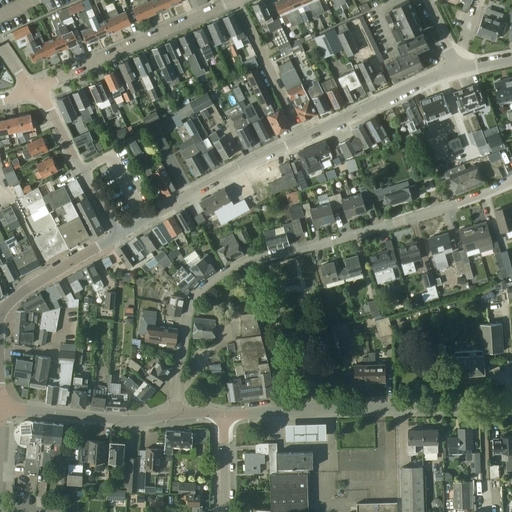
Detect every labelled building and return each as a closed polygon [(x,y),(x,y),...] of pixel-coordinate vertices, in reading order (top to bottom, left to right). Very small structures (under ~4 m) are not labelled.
[(138,0),(141,5),(133,8),(139,21),(150,16),(142,0),(138,0)] [(142,0),(150,16),(160,12),(155,0),(152,0),(148,2),(147,0),(142,0)] [(155,0),(160,12),(171,7),(169,1),(168,2),(166,0),(155,0)] [(264,0),(253,6),(260,21),(261,24),(266,22),(271,32),(276,30),(282,28),(278,19),(273,21),(264,0)] [(298,24),(287,0),(281,0),(275,3),(281,15),(286,13),(292,27),(298,24)] [(303,6),(300,0),(287,0),(298,24),(303,22),(297,9),(303,6)] [(313,0),(300,0),(303,6),(308,4),(310,10),(314,17),(317,16),(320,15),(313,0)] [(313,0),(320,15),(325,13),(321,5),(318,0),(313,0)] [(341,6),(338,0),(325,0),(326,1),(329,0),(331,0),(335,8),(341,6)] [(410,0),(393,8),(407,38),(424,30),(410,0)] [(361,12),(371,9),(369,3),(360,5),(361,12)] [(59,17),(63,25),(65,25),(65,26),(74,22),(72,18),(68,8),(57,12),(57,13),(59,17)] [(92,9),(86,11),(89,19),(95,17),(92,9)] [(112,11),(120,29),(131,24),(126,12),(118,15),(116,9),(112,11)] [(484,17),(478,34),(495,40),(500,23),(501,22),(500,22),(503,15),(487,9),(484,17)] [(87,23),(90,21),(89,19),(86,11),(80,14),(84,24),(87,23)] [(120,29),(112,11),(108,12),(110,18),(103,21),(109,34),(120,29)] [(224,19),(232,37),(236,35),(238,40),(245,37),(235,14),(224,19)] [(56,31),(59,29),(58,27),(63,25),(59,17),(51,20),(53,25),(56,31)] [(90,21),(94,29),(93,29),(95,34),(97,34),(99,38),(109,34),(103,21),(99,23),(98,21),(95,17),(89,19),(90,21)] [(94,29),(90,21),(87,23),(89,27),(82,31),(87,43),(99,38),(97,34),(95,34),(93,29),(94,29)] [(219,21),(208,26),(216,45),(219,43),(221,42),(228,40),(219,21)] [(68,32),(65,26),(65,25),(63,25),(58,27),(59,29),(60,30),(64,38),(62,39),(65,43),(66,43),(68,48),(79,43),(73,30),(68,32)] [(13,32),(16,40),(17,40),(25,36),(31,34),(27,26),(13,32)] [(194,32),(206,59),(206,60),(214,57),(207,42),(211,40),(205,27),(194,32)] [(334,28),(314,38),(324,58),(340,50),(344,48),(337,35),(335,29),(334,28)] [(64,38),(60,30),(59,29),(56,31),(58,37),(51,40),(57,53),(68,48),(66,43),(65,43),(62,39),(64,38)] [(348,29),(337,35),(344,48),(348,56),(359,51),(348,29)] [(430,46),(424,32),(398,44),(402,53),(397,55),(399,59),(387,65),(395,81),(425,67),(417,52),(430,46)] [(179,38),(186,53),(185,54),(196,78),(206,73),(204,68),(201,70),(193,52),(198,50),(190,33),(179,38)] [(34,61),(35,63),(47,57),(45,52),(43,53),(41,48),(42,48),(38,39),(37,36),(33,38),(31,34),(25,36),(28,43),(27,43),(33,57),(32,58),(34,62),(34,61)] [(302,37),(289,43),(292,48),(301,44),(300,43),(305,41),(302,37)] [(38,39),(42,48),(41,48),(43,53),(45,52),(47,57),(57,53),(51,40),(44,43),(42,38),(38,39)] [(165,45),(172,61),(174,66),(173,66),(177,75),(183,73),(177,57),(182,55),(175,40),(165,45)] [(289,43),(288,41),(278,46),(281,53),(291,49),(292,48),(289,43)] [(239,55),(234,44),(230,46),(232,51),(231,51),(233,57),(239,55)] [(292,48),(291,49),(294,56),(304,52),(304,51),(301,45),(301,44),(292,48)] [(167,82),(176,78),(171,66),(172,65),(171,63),(172,63),(164,45),(152,50),(160,68),(161,68),(167,82)] [(148,90),(152,88),(146,74),(153,71),(145,53),(134,58),(148,90)] [(119,65),(129,89),(130,91),(131,94),(138,91),(132,79),(138,77),(130,60),(119,65)] [(367,60),(358,64),(370,90),(374,89),(375,89),(377,88),(378,86),(380,86),(379,85),(386,82),(382,72),(375,75),(367,60)] [(245,61),(242,63),(246,71),(251,69),(248,62),(245,61)] [(290,61),(278,67),(281,74),(279,75),(287,91),(302,121),(317,114),(310,99),(309,99),(306,92),(302,83),(302,84),(290,61)] [(276,134),(290,127),(281,108),(274,112),(270,103),(273,102),(256,69),(247,74),(276,134)] [(354,70),(352,71),(338,78),(349,102),(358,98),(357,97),(365,93),(354,70)] [(104,76),(110,90),(114,99),(121,96),(120,92),(124,91),(116,71),(104,76)] [(345,103),(337,87),(333,77),(321,83),(326,92),(327,92),(334,107),(345,103)] [(499,103),(511,100),(511,78),(507,80),(507,81),(494,84),(498,99),(499,103)] [(97,103),(108,98),(101,82),(89,87),(97,103)] [(320,113),(331,108),(324,93),(323,93),(319,85),(314,88),(316,93),(311,96),(313,99),(313,98),(320,113)] [(477,85),(465,89),(474,112),(485,107),(477,85)] [(77,103),(82,115),(86,123),(92,120),(86,106),(91,104),(84,89),(73,94),(77,103)] [(465,89),(454,93),(462,116),(474,112),(465,89)] [(131,94),(130,91),(123,94),(126,102),(133,99),(131,94)] [(207,93),(203,95),(189,102),(195,112),(195,113),(213,104),(213,102),(208,94),(207,93)] [(443,93),(431,97),(439,120),(451,116),(443,93)] [(58,101),(57,101),(66,122),(77,117),(72,105),(68,96),(63,98),(62,98),(59,99),(58,101)] [(431,97),(420,102),(428,124),(439,120),(431,97)] [(409,133),(412,132),(416,140),(421,137),(417,130),(416,131),(413,125),(422,121),(412,99),(402,103),(410,121),(406,123),(408,127),(406,128),(409,133)] [(181,120),(195,112),(189,102),(189,103),(185,105),(175,110),(177,114),(181,120)] [(261,141),(272,135),(263,118),(256,121),(250,109),(252,108),(249,102),(241,106),(250,124),(252,123),(261,141)] [(77,103),(72,105),(77,117),(82,115),(77,103)] [(147,125),(160,118),(156,111),(143,118),(147,125)] [(245,148),(259,141),(250,124),(247,118),(246,119),(242,111),(225,120),(233,137),(238,135),(245,148)] [(183,124),(181,120),(177,114),(172,117),(177,127),(183,124)] [(19,117),(22,132),(34,129),(34,128),(36,127),(34,120),(32,121),(31,115),(19,117)] [(391,141),(377,116),(364,123),(375,143),(380,140),(384,145),(391,141)] [(23,136),(22,132),(19,117),(6,120),(9,133),(16,132),(17,139),(23,136)] [(191,119),(183,123),(191,136),(198,132),(191,119)] [(0,121),(0,147),(3,147),(2,141),(10,139),(9,134),(9,133),(6,120),(0,121)] [(352,130),(355,135),(338,144),(345,159),(349,158),(350,160),(354,158),(366,154),(365,154),(363,149),(375,143),(364,123),(352,130)] [(157,124),(147,130),(152,140),(163,135),(157,124)] [(132,134),(126,138),(130,147),(146,138),(142,129),(132,134)] [(120,130),(111,134),(115,142),(123,138),(120,130)] [(207,148),(198,132),(191,136),(192,138),(209,167),(221,160),(212,145),(207,148)] [(209,136),(213,142),(223,159),(235,152),(225,135),(219,139),(216,132),(209,136)] [(499,133),(486,137),(490,148),(503,143),(499,133)] [(18,145),(21,144),(26,141),(23,136),(17,139),(18,145)] [(458,137),(447,141),(452,153),(463,149),(458,137)] [(28,146),(29,147),(22,151),(26,160),(33,157),(48,150),(42,138),(28,146)] [(182,151),(181,151),(186,160),(195,175),(207,169),(198,154),(200,153),(192,138),(179,145),(182,151)] [(485,139),(475,143),(477,148),(487,145),(485,139)] [(330,152),(325,140),(317,144),(321,150),(314,152),(315,155),(317,154),(318,157),(317,158),(320,164),(321,163),(331,159),(332,157),(330,152)] [(86,160),(98,153),(92,141),(86,144),(88,149),(82,153),(86,160)] [(321,150),(317,144),(298,152),(305,168),(307,173),(322,167),(321,163),(320,164),(317,158),(318,157),(317,154),(315,155),(314,152),(321,150)] [(136,158),(143,155),(139,146),(132,149),(136,158)] [(11,161),(15,170),(21,167),(17,158),(11,161)] [(38,179),(58,170),(52,158),(37,165),(40,170),(35,173),(38,179)] [(476,165),(478,164),(476,159),(444,172),(446,177),(450,176),(456,194),(482,183),(478,172),(481,171),(479,165),(476,166),(476,165)] [(297,161),(291,164),(295,173),(301,170),(297,161)] [(298,183),(288,162),(278,166),(283,178),(269,184),(273,194),(298,183)] [(445,162),(436,166),(438,172),(448,168),(445,162)] [(5,176),(15,172),(11,164),(2,169),(5,176)] [(238,189),(262,176),(258,167),(233,179),(238,189)] [(165,196),(176,190),(164,168),(152,174),(165,196)] [(8,182),(17,178),(15,172),(5,176),(8,182)] [(17,178),(8,182),(10,187),(20,183),(17,178)] [(92,238),(104,231),(87,198),(77,179),(64,186),(90,235),(92,238)] [(50,181),(38,187),(38,188),(68,247),(90,235),(64,186),(55,190),(50,181)] [(386,199),(385,198),(391,196),(393,204),(419,196),(415,185),(409,186),(408,182),(383,189),(382,188),(375,190),(379,201),(386,199)] [(19,184),(13,187),(18,198),(24,195),(19,184)] [(32,190),(29,185),(22,188),(25,194),(32,190)] [(359,188),(360,193),(351,196),(357,215),(366,212),(363,201),(369,199),(365,186),(359,188)] [(15,200),(34,237),(45,259),(68,247),(38,188),(15,200)] [(221,224),(249,209),(243,199),(233,205),(224,188),(199,202),(206,214),(213,210),(221,224)] [(286,194),(289,207),(301,204),(297,191),(286,194)] [(351,196),(342,199),(340,193),(333,195),(337,208),(343,207),(346,218),(357,215),(351,196)] [(335,221),(331,210),(337,208),(333,195),(327,197),(328,199),(319,202),(320,205),(319,206),(325,224),(335,221)] [(306,218),(312,216),(315,227),(325,224),(319,206),(310,208),(309,203),(302,205),(306,218)] [(288,208),(291,220),(305,217),(301,204),(288,208)] [(10,205),(1,210),(2,212),(4,216),(7,223),(17,219),(10,205)] [(501,232),(511,229),(511,213),(510,207),(495,211),(501,232)] [(195,227),(193,224),(185,209),(176,214),(186,232),(195,227)] [(206,220),(201,213),(194,218),(199,225),(206,220)] [(163,221),(172,236),(174,240),(184,235),(172,216),(163,221)] [(169,240),(172,238),(162,222),(151,228),(152,229),(140,237),(150,252),(162,243),(166,241),(167,242),(170,241),(169,240)] [(283,226),(264,232),(269,251),(289,245),(288,239),(296,236),(292,222),(283,224),(283,226)] [(494,249),(490,236),(486,222),(472,226),(478,246),(478,247),(480,253),(494,249)] [(465,250),(467,257),(480,253),(478,247),(478,246),(472,226),(459,230),(465,250)] [(236,232),(242,244),(250,239),(244,227),(236,232)] [(232,233),(223,238),(220,239),(224,247),(217,250),(225,265),(244,255),(232,233)] [(428,238),(434,257),(437,269),(439,268),(440,271),(446,269),(446,267),(448,266),(445,254),(443,255),(441,250),(451,247),(447,233),(428,238)] [(15,236),(5,241),(13,256),(22,274),(31,270),(17,243),(18,242),(15,236)] [(18,242),(17,243),(31,270),(40,265),(31,247),(27,238),(22,240),(18,242)] [(125,244),(115,250),(123,260),(128,268),(142,257),(143,257),(140,253),(139,251),(143,249),(136,238),(125,244)] [(410,245),(399,248),(403,264),(402,264),(403,269),(414,266),(412,261),(421,258),(416,242),(410,244),(410,245)] [(2,263),(1,264),(1,265),(10,281),(20,275),(10,257),(13,256),(9,248),(2,251),(7,261),(3,263),(2,263)] [(381,254),(370,257),(376,277),(394,272),(393,268),(398,266),(395,254),(393,250),(388,252),(388,250),(381,252),(381,254)] [(511,269),(511,268),(506,251),(500,253),(507,276),(511,274),(511,269)] [(195,252),(184,259),(189,267),(200,282),(215,271),(211,264),(214,262),(208,254),(203,258),(200,259),(195,252)] [(465,274),(461,260),(459,252),(452,254),(458,276),(465,274)] [(500,253),(495,254),(495,255),(494,255),(501,279),(507,277),(507,276),(500,253)] [(107,256),(102,259),(106,267),(112,264),(107,256)] [(167,256),(158,262),(164,269),(172,263),(167,256)] [(341,269),(344,278),(362,273),(358,256),(345,259),(348,267),(341,269)] [(154,258),(146,264),(149,269),(158,263),(154,258)] [(288,261),(292,288),(303,286),(300,259),(288,261)] [(473,278),(469,262),(462,264),(465,274),(466,279),(473,278)] [(344,278),(341,269),(336,271),(333,263),(321,266),(326,283),(344,278)] [(93,264),(90,265),(83,269),(91,284),(95,292),(102,289),(103,286),(100,279),(97,273),(93,264)] [(189,272),(188,273),(182,266),(177,270),(178,271),(177,271),(192,288),(199,282),(189,272)] [(82,270),(67,277),(75,292),(73,293),(76,299),(78,299),(79,299),(80,290),(80,289),(83,288),(80,282),(86,279),(82,270)] [(192,288),(177,271),(172,276),(178,282),(176,284),(185,294),(192,288)] [(422,294),(424,301),(438,297),(433,277),(431,272),(423,274),(422,275),(426,287),(427,287),(428,292),(422,294)] [(64,279),(46,288),(46,289),(48,294),(52,302),(57,299),(62,297),(61,297),(65,295),(68,300),(67,301),(68,308),(78,307),(78,299),(76,299),(74,300),(71,292),(70,292),(64,279)] [(46,288),(22,302),(27,311),(33,312),(42,312),(49,310),(44,302),(45,302),(42,297),(47,295),(48,294),(46,289),(46,288)] [(114,309),(115,293),(106,292),(104,309),(114,309)] [(172,295),(167,313),(179,316),(180,316),(184,298),(172,295)] [(379,314),(375,300),(367,302),(371,316),(379,314)] [(60,307),(49,310),(42,312),(40,329),(39,333),(38,340),(37,344),(45,345),(48,331),(56,332),(60,307)] [(16,311),(15,321),(32,322),(32,323),(34,323),(35,323),(36,323),(37,321),(37,316),(33,315),(33,312),(27,311),(16,311)] [(255,312),(240,314),(242,337),(261,335),(255,312)] [(336,312),(328,314),(329,319),(331,328),(339,326),(339,323),(336,312)] [(175,345),(177,329),(154,326),(156,318),(141,316),(139,333),(145,334),(144,340),(166,344),(166,347),(173,348),(174,345),(175,345)] [(374,321),(379,338),(393,334),(388,317),(374,321)] [(213,339),(215,320),(194,318),(192,337),(213,339)] [(15,321),(14,332),(33,332),(34,323),(32,323),(32,322),(15,321)] [(482,350),(483,350),(483,353),(503,352),(501,323),(480,325),(482,350)] [(331,328),(330,328),(332,332),(333,335),(335,335),(339,348),(346,346),(352,345),(347,324),(344,324),(344,325),(339,326),(331,328)] [(14,342),(31,343),(33,343),(33,332),(14,332),(14,342)] [(268,362),(266,356),(261,335),(242,337),(236,338),(237,350),(240,350),(242,364),(241,364),(242,366),(243,366),(246,384),(242,384),(242,389),(240,389),(242,399),(273,394),(272,382),(271,382),(269,371),(270,371),(268,362)] [(141,340),(132,339),(131,345),(139,349),(141,340)] [(228,352),(235,351),(234,343),(227,344),(228,352)] [(49,379),(48,384),(46,402),(67,405),(69,388),(70,388),(73,363),(74,363),(75,349),(75,345),(60,344),(60,350),(59,350),(58,363),(62,363),(59,380),(49,379)] [(482,350),(481,350),(454,352),(456,376),(484,374),(483,353),(483,350),(482,350)] [(30,378),(34,355),(24,354),(23,360),(17,359),(14,375),(30,378)] [(45,388),(50,358),(35,356),(30,386),(45,388)] [(141,366),(130,358),(128,366),(137,372),(141,366)] [(362,358),(362,365),(355,365),(355,382),(370,382),(370,365),(370,363),(369,358),(362,358)] [(159,384),(171,367),(158,359),(147,376),(159,384)] [(223,376),(220,364),(209,365),(210,377),(223,376)] [(242,366),(241,364),(235,365),(237,378),(233,378),(234,381),(227,382),(229,400),(230,400),(232,401),(235,401),(236,399),(242,399),(240,389),(242,389),(242,384),(246,384),(243,366),(242,366)] [(384,364),(370,365),(370,382),(385,381),(384,364)] [(74,383),(71,406),(85,408),(88,385),(86,384),(86,379),(81,379),(81,377),(74,376),(73,383),(74,383)] [(144,381),(139,387),(129,377),(124,383),(144,402),(155,389),(144,381)] [(127,394),(120,393),(120,388),(118,383),(113,383),(108,383),(108,387),(107,392),(107,399),(106,398),(105,410),(126,411),(127,394)] [(93,390),(93,392),(90,408),(103,410),(106,392),(107,392),(107,387),(95,385),(94,390),(93,390)] [(15,429),(20,433),(19,444),(27,445),(24,474),(38,476),(39,466),(41,452),(38,452),(39,449),(41,449),(44,423),(34,422),(34,423),(33,423),(32,422),(31,422),(29,422),(28,422),(27,422),(25,422),(24,422),(23,422),(22,423),(20,423),(19,424),(18,425),(17,426),(17,427),(16,428),(15,429)] [(49,467),(50,459),(51,459),(51,444),(53,424),(44,423),(41,449),(39,449),(38,452),(41,452),(39,466),(49,467)] [(60,460),(63,425),(53,424),(51,444),(51,459),(60,460)] [(458,438),(447,438),(448,454),(465,454),(471,453),(471,448),(472,448),(471,428),(458,429),(458,438)] [(196,443),(197,438),(193,435),(193,433),(190,433),(190,431),(185,430),(185,432),(166,431),(165,454),(172,454),(173,454),(173,446),(192,447),(192,445),(196,443)] [(408,444),(407,444),(408,454),(415,454),(415,444),(422,444),(423,444),(423,430),(408,431),(408,444)] [(437,430),(423,430),(423,444),(424,454),(438,453),(437,430)] [(501,439),(493,439),(494,454),(502,453),(502,461),(506,461),(507,471),(511,470),(511,435),(508,436),(508,435),(503,435),(503,436),(501,436),(501,439)] [(90,441),(90,439),(73,438),(72,446),(69,446),(67,485),(81,486),(83,461),(81,461),(82,454),(90,454),(90,441)] [(81,461),(83,461),(96,462),(96,471),(103,471),(105,442),(90,441),(90,454),(82,454),(81,461)] [(123,463),(125,443),(111,442),(109,462),(123,463)] [(269,454),(269,443),(255,443),(255,447),(256,453),(244,454),(245,474),(260,473),(260,463),(265,463),(264,454),(269,454)] [(144,489),(145,470),(159,471),(160,450),(147,449),(146,459),(139,459),(137,489),(144,489)] [(471,453),(465,454),(466,461),(470,460),(471,473),(480,473),(479,453),(471,453)] [(129,466),(127,491),(136,492),(138,459),(129,458),(129,463),(129,466)] [(489,466),(490,479),(499,479),(498,465),(489,466)] [(58,467),(56,492),(65,492),(67,468),(58,467)] [(423,511),(423,501),(423,468),(401,468),(402,511),(423,511)] [(200,496),(195,496),(195,483),(172,482),(172,491),(178,491),(178,494),(180,494),(180,495),(187,495),(187,496),(189,496),(188,506),(192,506),(192,507),(200,507),(200,506),(200,496)] [(453,482),(454,509),(471,508),(469,482),(453,482)] [(126,492),(109,492),(108,500),(125,500),(126,492)] [(442,501),(438,499),(434,499),(431,503),(432,507),(436,510),(440,509),(442,505),(442,501)] [(398,511),(398,501),(358,502),(358,511),(398,511)]
